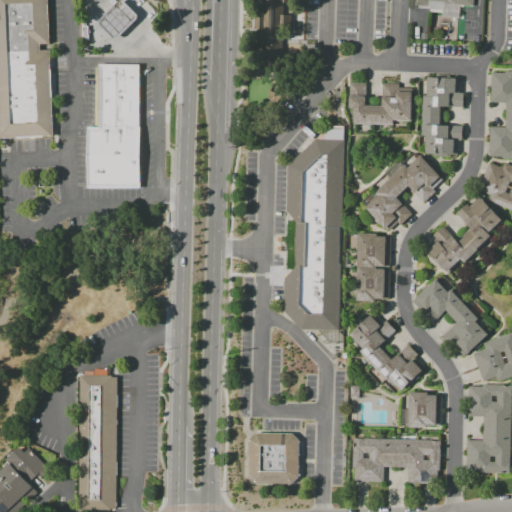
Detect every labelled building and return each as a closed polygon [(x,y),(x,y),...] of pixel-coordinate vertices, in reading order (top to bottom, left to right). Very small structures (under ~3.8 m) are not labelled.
[(0,0),(49,0),(52,45),(40,46),(41,51),(52,51),(56,138),(0,139),(0,0)] [(86,0),(93,0),(94,11),(87,12),(86,0)] [(294,0),(294,1),(282,1),(282,15),(290,15),(290,27),(285,27),(284,69),(261,69),(262,29),(255,29),(256,14),(262,14),(262,1),(256,0),(294,0)] [(414,0),(414,5),(427,6),(426,9),(442,10),(442,16),(457,17),(458,5),(472,6),(472,0),(414,0)] [(120,40),(117,40),(102,26),(102,22),(122,2),(126,2),(141,17),(140,20),(120,40)] [(98,64),(139,64),(140,189),(86,189),(86,129),(98,129),(98,64)] [(502,127),(504,127),(505,103),(490,102),(490,72),(504,73),(504,71),(506,71),(511,71),(511,159),(504,159),(502,159),(502,157),(488,156),(489,127),(502,127)] [(425,134),(421,134),(422,97),(426,97),(426,93),(426,78),(458,78),(458,93),(462,93),(462,107),(442,107),(441,125),(461,126),(461,140),(457,140),(456,154),(425,154),(425,139),(425,134)] [(364,83),(364,105),(381,106),(381,87),(381,83),(397,84),(397,88),(411,88),(410,121),(392,121),(392,125),(353,125),(353,108),(349,108),(349,82),(364,83)] [(292,168),(319,139),(349,140),(344,333),(306,332),(287,312),(288,278),(295,272),(298,221),(290,211),(292,168)] [(360,204),(388,233),(410,212),(397,198),(408,188),(421,201),(442,182),(411,150),(371,187),(374,191),(360,204)] [(501,168),(503,163),(511,167),(511,211),(487,200),(489,195),(477,189),(488,162),(501,168)] [(448,275),(504,222),(481,199),(470,209),(465,204),(455,214),(471,230),(457,243),(441,226),(431,236),(436,241),(426,252),(448,275)] [(356,300),(387,301),(389,235),(357,234),(356,300)] [(462,357),(488,334),(476,321),(478,319),(451,288),(447,291),(436,279),(411,301),(431,323),(445,310),(456,323),(443,335),(462,357)] [(348,334),(361,349),(359,350),(399,393),(426,368),(406,346),(392,358),(380,345),(393,332),(374,311),(348,334)] [(482,381),(496,376),(497,381),(511,375),(511,334),(511,333),(482,343),(484,349),(472,353),(482,381)] [(81,511),(82,378),(119,378),(118,511),(81,511)] [(508,473),(510,386),(468,385),(467,416),(482,416),(482,441),(466,440),(466,472),(508,473)] [(440,427),(441,394),(408,393),(407,426),(440,427)] [(259,436),(295,436),(303,443),(302,479),(293,487),(259,487),(252,480),(252,443),(259,436)] [(439,440),(352,438),(351,481),(383,482),(383,467),(407,467),(407,483),(438,483),(439,440)] [(0,475),(0,511),(6,511),(36,493),(28,481),(43,471),(26,445),(5,459),(11,468),(0,475)]
